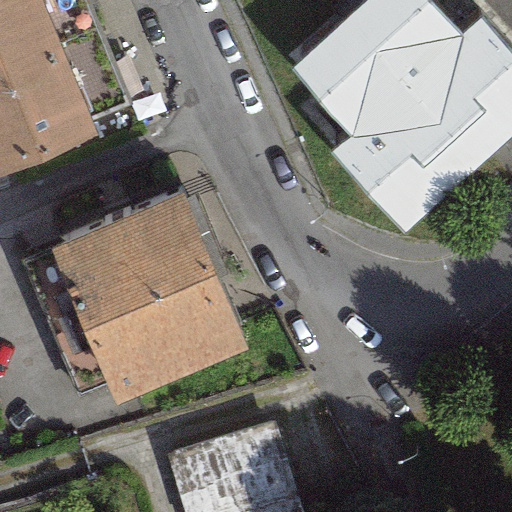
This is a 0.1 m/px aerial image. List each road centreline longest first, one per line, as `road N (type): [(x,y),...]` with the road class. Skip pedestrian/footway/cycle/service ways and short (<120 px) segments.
road 1 (unclassified): [(163,0),(208,113),(296,281),(320,312),(351,332)]
road 2 (unclassified): [(351,332),(398,327),(511,238)]
road 3 (unclassified): [(351,332),(389,511)]
road 4 (unknown): [(0,281),(49,413)]
